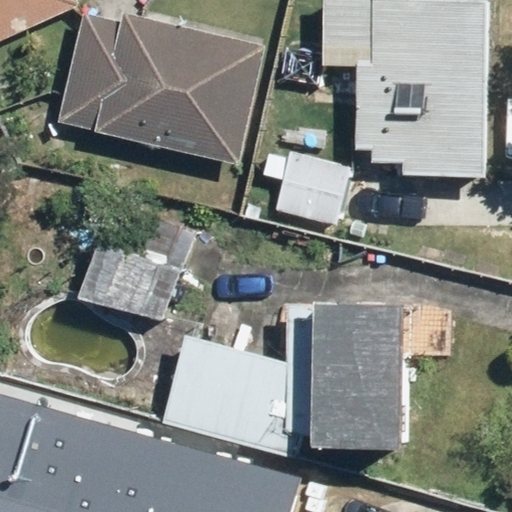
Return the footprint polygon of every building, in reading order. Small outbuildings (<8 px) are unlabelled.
[(0,0),(0,40),(97,4),(95,0),(0,0)] [(511,0),(343,0),(342,57),(375,58),(373,138),(393,139),(392,150),(404,151),(403,175),(426,176),(426,170),(510,173),(511,111),(511,0)] [(139,24),(97,16),(77,121),(257,156),(281,35),(142,8),(139,24)] [(398,181),(361,173),(364,160),(305,146),(291,205),(350,219),(353,207),(390,215),(398,181)] [(134,195),(103,288),(184,315),(215,222),(134,195)] [(410,304),(318,301),(312,452),(405,455),(410,304)] [(306,366),(186,336),(165,420),(284,451),(306,366)] [(288,511),(298,478),(0,397),(0,511),(288,511)]
